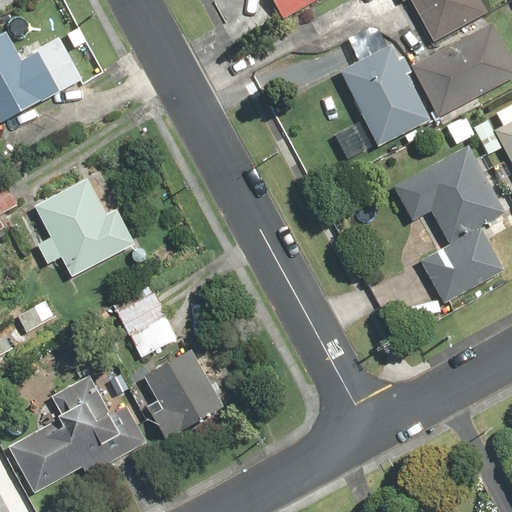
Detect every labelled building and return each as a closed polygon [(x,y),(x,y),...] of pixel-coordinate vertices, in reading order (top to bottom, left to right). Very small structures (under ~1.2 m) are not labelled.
[(269,0),(279,19),(316,0),(269,0)] [(479,0),(399,0),(401,3),(406,0),(408,0),(431,43),(487,14),(479,0)] [(511,77),(511,70),(487,25),(410,67),(438,119),(511,77)] [(357,62),(338,71),(377,149),(429,122),(391,46),(387,48),(376,27),(347,42),(357,62)] [(7,33),(0,37),(0,120),(1,123),(82,80),(59,38),(39,48),(35,41),(17,51),(7,33)] [(488,122),(473,130),(487,155),(501,148),(511,167),(511,189),(511,105),(495,114),(501,127),(493,131),(488,122)] [(465,147),(392,189),(411,221),(430,210),(447,240),(501,208),(465,147)] [(86,180),(33,208),(50,239),(36,247),(46,266),(60,258),(72,280),(135,246),(115,210),(105,215),(86,180)] [(1,181),(0,181),(0,228),(3,227),(0,222),(0,216),(16,206),(1,181)] [(502,272),(478,229),(419,261),(442,304),(502,272)] [(155,299),(120,318),(141,358),(177,339),(155,299)] [(44,301),(17,317),(27,334),(54,318),(44,301)] [(0,355),(18,344),(8,329),(0,334),(0,355)] [(191,352),(144,379),(160,407),(147,415),(162,441),(237,398),(220,368),(205,377),(191,352)] [(62,419),(9,448),(33,492),(81,465),(87,475),(143,445),(125,413),(111,420),(88,378),(51,398),(62,419)]
